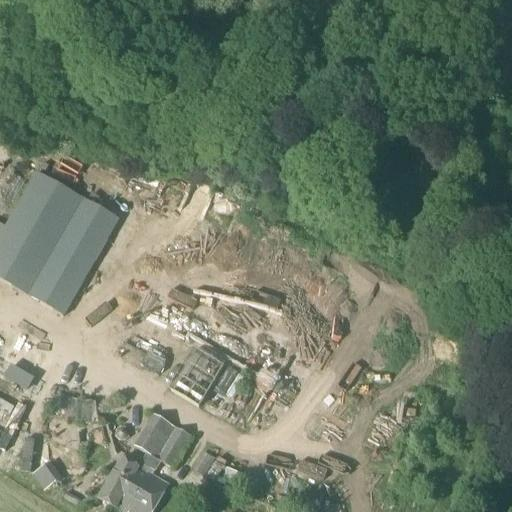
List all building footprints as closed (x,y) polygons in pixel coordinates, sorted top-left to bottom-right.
[(134,196),(126,173),(108,179),(115,202),(134,196)] [(0,283),(62,319),(117,221),(35,174),(3,230),(0,228),(0,283)] [(57,339),(74,336),(73,324),(55,327),(57,339)] [(199,410),(223,369),(190,350),(166,391),(199,410)] [(33,381),(10,367),(3,380),(26,393),(33,381)] [(0,408),(11,416),(16,407),(0,396),(0,408)] [(43,416),(23,451),(34,458),(55,423),(43,416)] [(122,460),(99,498),(98,500),(99,501),(101,502),(115,510),(116,511),(118,506),(127,511),(129,511),(153,511),(168,487),(146,475),(148,470),(154,474),(160,465),(170,471),(190,439),(152,416),(132,449),(145,457),(138,469),(122,460)] [(124,430),(118,429),(114,433),(114,439),(118,443),(123,443),(128,439),(124,430)] [(209,483),(219,465),(201,454),(190,472),(209,483)] [(43,494),(54,486),(42,469),(31,476),(43,494)]
